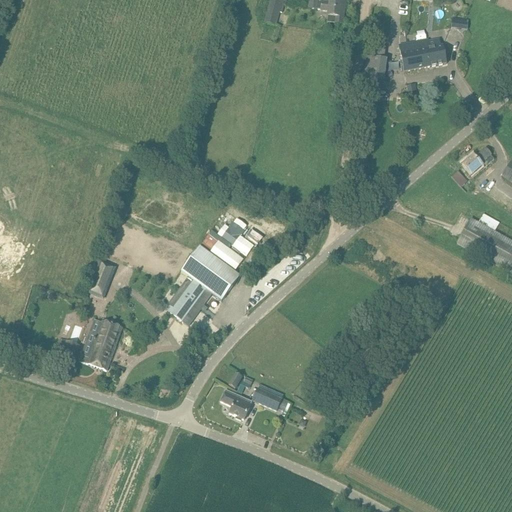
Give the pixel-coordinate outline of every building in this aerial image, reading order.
[(283,0),(269,0),(264,22),(277,26),(283,0)] [(345,4),(341,3),(330,2),(330,4),(322,3),(322,0),(309,0),(308,10),(320,11),(320,12),(327,13),(327,17),(335,18),(334,23),(343,24),(345,4)] [(428,41),(409,44),(399,46),(404,73),(446,65),(442,47),(430,49),(428,41)] [(386,61),(367,59),(364,81),(383,84),(386,61)] [(416,84),(408,86),(411,98),(419,97),(416,84)] [(494,161),(492,157),(485,150),(475,159),(474,157),(462,167),(470,176),(481,167),(484,170),(494,161)] [(511,183),(511,162),(502,176),(511,183)] [(462,188),(468,182),(459,171),(452,177),(462,188)] [(212,232),(200,248),(234,274),(243,261),(229,251),(232,247),(237,251),(244,240),(240,237),(244,231),(243,231),(246,227),(236,220),(229,230),(225,226),(217,236),(212,232)] [(511,242),(471,220),(457,244),(509,274),(511,269),(511,242)] [(244,236),(254,247),(262,240),(252,229),(244,236)] [(172,307),(168,313),(183,324),(188,328),(192,322),(212,296),(222,303),(240,278),(234,274),(200,248),(199,248),(181,273),(188,278),(169,305),(172,307)] [(104,300),(116,269),(100,263),(88,294),(104,300)] [(107,373),(122,329),(102,322),(101,325),(95,322),(82,357),(79,363),(107,373)] [(80,346),(66,341),(61,357),(74,362),(80,346)] [(235,375),(228,386),(235,390),(242,379),(235,375)] [(260,386),(259,389),(282,400),(283,397),(260,386)] [(259,389),(258,389),(253,402),(276,412),(282,400),(259,389)] [(252,403),(235,395),(225,391),(220,403),(232,408),(229,415),(236,418),(235,420),(241,422),(241,421),(244,422),(252,403)]
